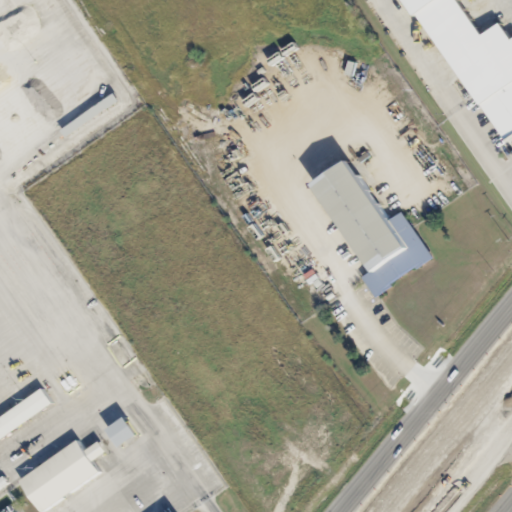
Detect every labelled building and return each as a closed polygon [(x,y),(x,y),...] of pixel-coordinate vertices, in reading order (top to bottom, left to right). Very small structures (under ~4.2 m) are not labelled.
[(414,0),(505,143),(511,139),(511,35),(505,24),(485,36),(462,0),(414,0)] [(327,185),(361,162),(420,249),(385,272),(327,185)] [(0,445),(0,420),(45,388),(57,405),(0,445)] [(142,435),(130,417),(111,430),(123,448),(142,435)] [(55,511),(48,511),(27,482),(83,442),(107,475),(55,511)]
